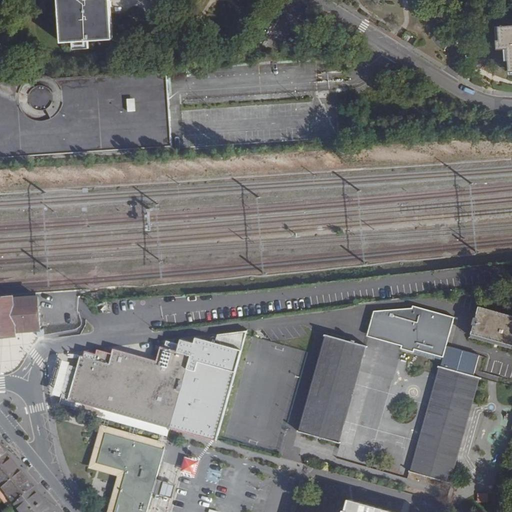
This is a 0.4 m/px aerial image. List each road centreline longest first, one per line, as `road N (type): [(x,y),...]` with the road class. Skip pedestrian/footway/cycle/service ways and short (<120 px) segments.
road 1 (residential): [(23,385),(41,351),(54,345),(436,299),(464,314),(456,343),(511,358)]
road 2 (residential): [(317,0),(461,91),(511,104)]
